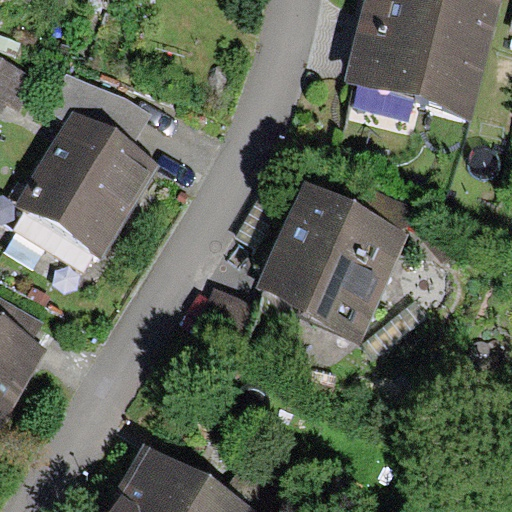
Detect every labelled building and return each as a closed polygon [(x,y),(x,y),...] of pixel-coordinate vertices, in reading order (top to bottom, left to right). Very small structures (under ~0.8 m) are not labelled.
[(494,0),(369,0),(348,87),(468,114),(494,0)] [(0,58),(0,111),(3,113),(26,74),(0,58)] [(76,116),(130,149),(148,115),(127,100),(70,76),(53,113),(72,124),(76,116)] [(130,149),(76,116),(72,124),(22,205),(104,255),(158,166),(130,149)] [(305,182),(254,295),(363,344),(425,210),(365,182),(354,205),(305,182)] [(0,295),(0,431),(50,346),(41,341),(51,325),(0,295)] [(190,397),(177,425),(207,438),(220,411),(190,397)] [(243,511),(153,455),(116,511),(243,511)]
